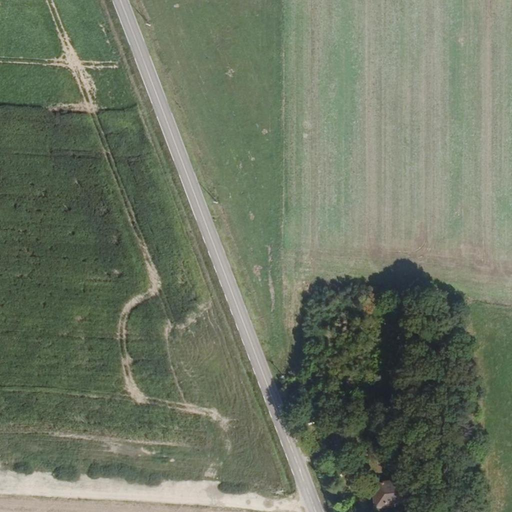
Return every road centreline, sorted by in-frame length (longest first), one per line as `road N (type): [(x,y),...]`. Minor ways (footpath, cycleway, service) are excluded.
road 1 (primary): [(315,511),(125,15)]
road 2 (track): [(311,501),(244,505),(0,491)]
